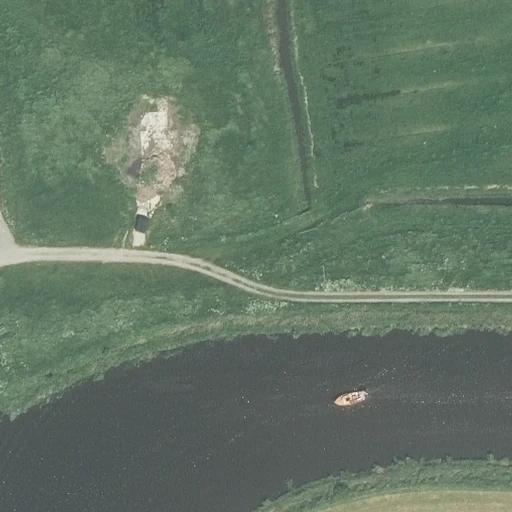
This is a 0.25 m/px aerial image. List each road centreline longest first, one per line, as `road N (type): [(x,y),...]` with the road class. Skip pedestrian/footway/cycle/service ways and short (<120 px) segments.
road 1 (track): [(9,257),(169,259),(303,298),(511,298)]
road 2 (track): [(193,265),(310,221)]
